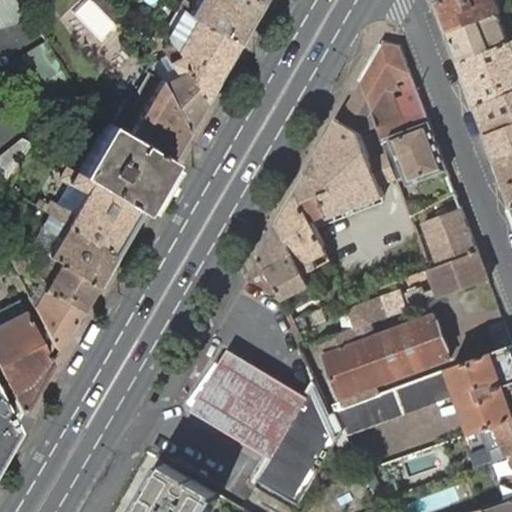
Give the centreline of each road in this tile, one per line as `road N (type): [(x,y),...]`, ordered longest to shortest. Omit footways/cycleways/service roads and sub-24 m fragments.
road 1 (primary): [(58,511),(362,0)]
road 2 (primary): [(314,0),(13,511)]
road 3 (residential): [(404,0),(511,278)]
